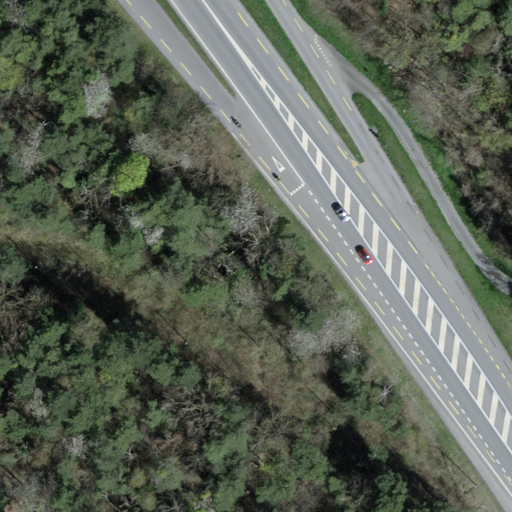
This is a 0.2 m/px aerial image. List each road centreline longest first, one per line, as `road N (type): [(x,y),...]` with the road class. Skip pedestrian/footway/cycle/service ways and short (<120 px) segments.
road 1 (unclassified): [(140,0),(275,166),(448,341)]
road 2 (primary): [(200,0),(448,341)]
road 3 (unclassified): [(448,341),(394,194),(273,0)]
road 4 (primary): [(448,341),(511,444)]
